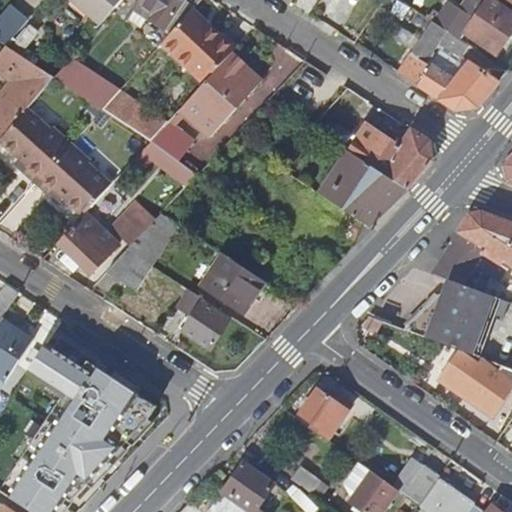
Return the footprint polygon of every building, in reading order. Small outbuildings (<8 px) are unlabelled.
[(12,0),(0,14),(0,37),(8,44),(31,15),(12,0)] [(119,0),(77,0),(102,21),(119,0)] [(140,0),(135,9),(169,32),(194,5),(195,4),(189,0),(140,0)] [(486,0),(472,19),(463,30),(497,53),(511,31),(511,12),(493,0),(486,0)] [(446,1),(433,20),(446,29),(458,37),(463,30),(472,19),(446,1)] [(163,40),(207,79),(233,49),(238,45),(194,5),(169,32),(163,40)] [(431,19),(422,33),(437,43),(446,29),(433,20),(431,19)] [(422,33),(409,52),(430,66),(431,63),(455,79),(463,69),(438,53),(434,59),(429,55),(437,43),(422,33)] [(0,70),(12,79),(0,92),(0,122),(8,129),(25,109),(30,103),(35,98),(41,89),(45,81),(14,61),(19,53),(6,44),(0,51),(0,70)] [(182,106),(210,132),(224,117),(225,118),(237,106),(236,105),(251,91),(264,77),(233,49),(207,79),(182,106)] [(397,70),(456,109),(467,108),(477,107),(490,90),(498,81),(468,61),(463,69),(455,79),(431,63),(430,66),(409,52),(397,70)] [(14,61),(45,81),(41,89),(35,98),(43,89),(54,77),(19,53),(14,61)] [(54,77),(84,97),(95,84),(97,81),(67,62),(54,77)] [(95,84),(84,97),(102,109),(113,97),(95,84)] [(0,137),(0,140),(19,158),(27,164),(21,171),(36,184),(71,144),(51,127),(49,130),(25,109),(8,129),(0,137)] [(193,136),(171,118),(164,126),(187,145),(193,136)] [(349,150),(365,161),(406,188),(421,173),(433,160),(429,140),(406,126),(400,134),(405,137),(400,145),(366,122),(355,139),(349,150)] [(187,145),(164,126),(150,141),(178,159),(187,145)] [(71,144),(36,184),(51,197),(57,191),(65,198),(84,214),(111,184),(87,163),(90,161),(71,144)] [(349,150),(321,193),(368,225),(383,210),(406,188),(365,161),(349,150)] [(19,158),(14,164),(21,171),(27,164),(19,158)] [(57,191),(51,197),(59,204),(65,198),(57,191)] [(135,200),(111,227),(128,243),(153,217),(135,200)] [(468,213),(432,271),(453,280),(455,281),(457,282),(463,271),(469,274),(482,252),(500,262),(503,260),(511,265),(511,221),(481,210),(468,213)] [(87,214),(60,244),(91,272),(118,242),(87,214)] [(152,222),(127,248),(151,264),(171,234),(152,222)] [(127,248),(106,271),(134,289),(151,264),(127,248)] [(222,253),(202,283),(243,310),(253,297),(260,301),(270,284),(222,253)] [(453,280),(403,326),(462,348),(470,352),(487,311),(495,314),(502,316),(508,300),(457,282),(455,281),(453,280)] [(5,284),(0,291),(0,322),(3,318),(19,294),(5,284)] [(197,311),(187,326),(215,344),(229,321),(202,302),(204,298),(190,288),(182,301),(197,311)] [(480,355),(495,314),(487,311),(470,352),(480,355)] [(0,322),(0,376),(7,381),(35,338),(3,318),(0,322)] [(62,397),(0,492),(31,511),(52,511),(57,505),(65,510),(147,421),(155,408),(86,362),(79,373),(65,363),(67,359),(46,345),(27,374),(62,397)] [(489,413),(511,380),(511,367),(480,355),(470,352),(462,348),(441,378),(489,413)] [(310,420),(308,424),(327,437),(352,402),(334,389),(329,395),(317,386),(299,413),(310,420)] [(380,511),(397,487),(370,468),(358,459),(343,481),(352,496),(349,500),(362,509),(360,511),(380,511)] [(254,510),(252,511),(268,511),(258,504),(272,482),(243,460),(222,489),(254,510)] [(299,463),(289,476),(310,491),(319,477),(299,463)] [(423,464),(404,491),(418,502),(437,474),(423,464)] [(482,511),(484,511),(438,480),(420,507),(427,511),(482,511)] [(206,510),(208,511),(248,511),(220,491),(206,510)] [(503,511),(511,501),(501,493),(493,503),(489,504),(484,511),(482,511),(503,511)]
